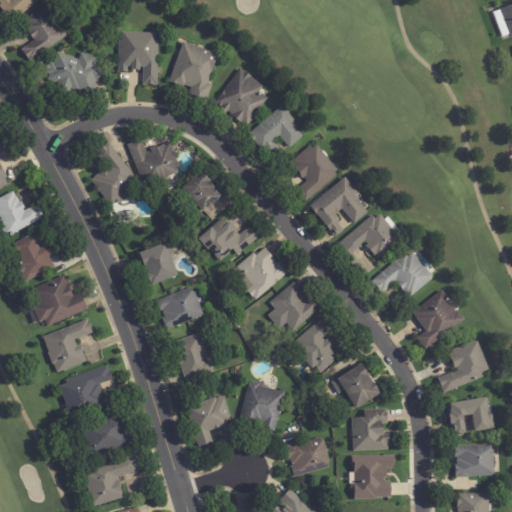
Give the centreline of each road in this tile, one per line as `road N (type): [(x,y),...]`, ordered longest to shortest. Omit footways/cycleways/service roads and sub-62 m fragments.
road 1 (residential): [(42,138),(140,104),(193,114),(403,354),(420,420),(422,511)]
road 2 (residential): [(0,73),(97,243),(187,511)]
